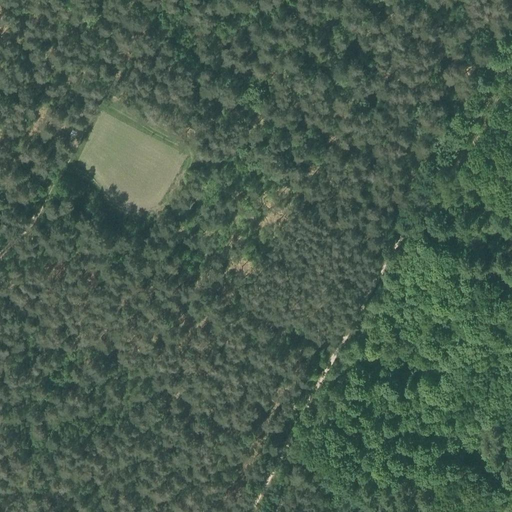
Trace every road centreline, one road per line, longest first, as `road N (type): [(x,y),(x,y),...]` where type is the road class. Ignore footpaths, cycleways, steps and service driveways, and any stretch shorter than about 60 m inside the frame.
road 1 (track): [(511,42),(245,511)]
road 2 (track): [(0,294),(381,511)]
road 3 (track): [(158,0),(37,218),(0,255)]
